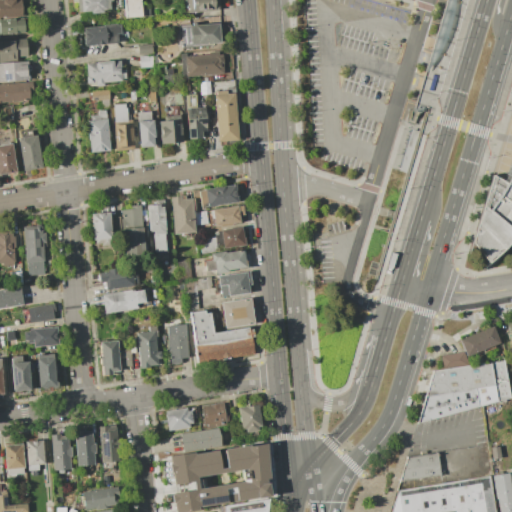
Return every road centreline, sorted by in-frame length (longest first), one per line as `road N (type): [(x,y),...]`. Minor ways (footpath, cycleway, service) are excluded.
road 1 (secondary): [(327,502),(391,410),(511,6)]
road 2 (residential): [(48,0),(84,406)]
road 3 (tertiary): [(299,381),(271,0)]
road 4 (tertiary): [(247,0),(280,374)]
road 5 (residential): [(0,419),(280,374)]
road 6 (residential): [(0,202),(261,160)]
road 7 (secondary): [(484,6),(420,219)]
road 8 (tertiary): [(280,374),(293,511)]
road 9 (tertiary): [(327,502),(304,436),(299,381)]
